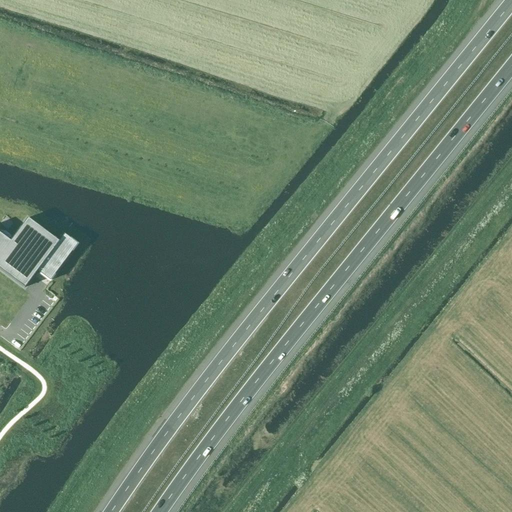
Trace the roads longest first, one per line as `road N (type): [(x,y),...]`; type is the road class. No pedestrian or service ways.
road 1 (motorway): [(505,0),(110,511)]
road 2 (motorway): [(159,511),(511,58)]
